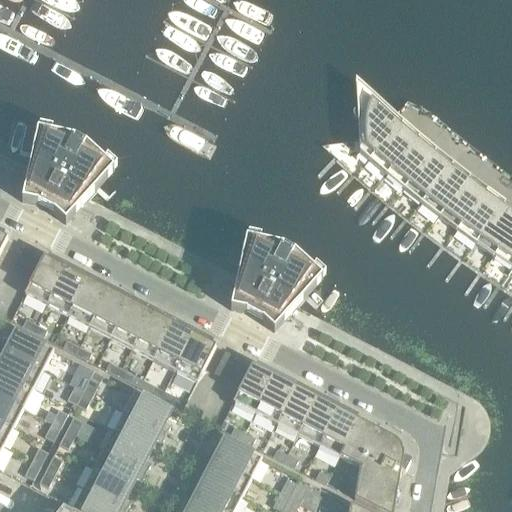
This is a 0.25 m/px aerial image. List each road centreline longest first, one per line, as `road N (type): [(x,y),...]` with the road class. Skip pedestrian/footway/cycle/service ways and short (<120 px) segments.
road 1 (residential): [(0,211),(431,431),(416,511)]
road 2 (residential): [(511,201),(415,121)]
